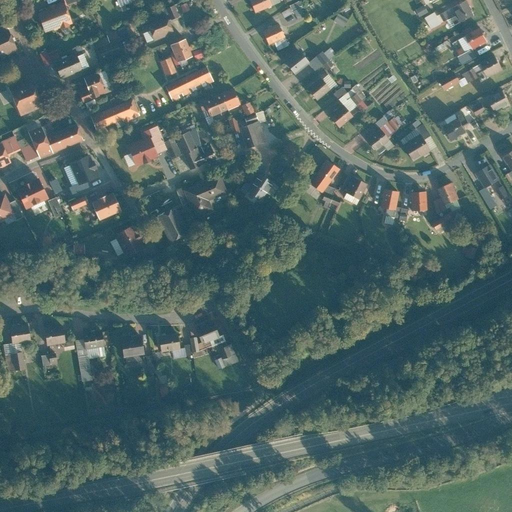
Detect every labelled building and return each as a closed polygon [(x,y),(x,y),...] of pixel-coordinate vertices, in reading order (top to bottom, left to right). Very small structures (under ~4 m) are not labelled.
[(267,0),(249,0),(255,12),(270,5),(267,0)] [(474,15),(465,0),(464,0),(452,7),(456,15),(452,18),(456,25),(474,15)] [(47,9),(38,12),(45,31),(54,28),(55,29),(72,23),(64,1),(46,8),(47,9)] [(298,1),(289,6),(291,10),(300,6),(298,1)] [(186,2),(180,4),(182,12),(189,9),(186,2)] [(177,15),(173,5),(165,8),(169,19),(177,15)] [(423,5),(415,10),(418,16),(427,12),(423,5)] [(445,11),(439,15),(443,21),(449,18),(445,11)] [(434,12),(424,18),(431,29),(440,23),(434,12)] [(164,14),(145,21),(152,40),(172,33),(164,14)] [(336,14),(333,22),(344,25),(347,17),(336,14)] [(130,23),(124,26),(126,32),(133,30),(130,23)] [(278,23),(262,30),(268,45),(284,38),(278,23)] [(122,25),(115,28),(120,40),(127,37),(122,25)] [(0,59),(18,52),(8,28),(0,31),(0,59)] [(487,41),(480,28),(465,35),(472,49),(487,41)] [(106,36),(90,42),(98,62),(119,54),(114,40),(108,42),(106,36)] [(184,39),(169,45),(176,61),(191,55),(184,39)] [(459,40),(453,43),(458,52),(464,49),(459,40)] [(426,42),(422,48),(427,52),(432,46),(426,42)] [(444,43),(435,48),(438,53),(447,47),(444,43)] [(54,47),(45,50),(47,56),(56,53),(54,47)] [(195,60),(202,57),(198,48),(191,51),(195,60)] [(82,49),(76,52),(78,58),(84,55),(82,49)] [(298,51),(285,61),(295,73),(308,63),(298,51)] [(316,57),(321,63),(327,58),(322,52),(316,57)] [(74,53),(52,62),(58,78),(80,69),(74,53)] [(495,55),(481,63),(489,78),(503,70),(495,55)] [(170,57),(159,62),(164,76),(175,72),(170,57)] [(327,58),(321,63),(327,70),(333,65),(327,58)] [(205,67),(164,86),(172,102),(179,98),(177,95),(181,93),(183,96),(192,91),(190,88),(194,86),(196,90),(202,86),(201,83),(204,82),(206,85),(213,82),(205,67)] [(473,69),(464,74),(469,83),(478,78),(473,69)] [(96,72),(82,78),(86,89),(77,93),(81,102),(105,92),(96,72)] [(455,74),(440,81),(445,90),(459,82),(455,74)] [(320,77),(306,88),(316,100),(330,89),(320,77)] [(17,116),(41,106),(48,102),(42,89),(39,90),(35,92),(29,78),(4,89),(17,116)] [(342,87),(333,94),(337,99),(346,93),(342,87)] [(234,88),(220,94),(226,110),(240,104),(234,88)] [(352,89),(341,97),(345,102),(355,93),(352,89)] [(503,90),(488,98),(496,113),(511,105),(503,90)] [(226,110),(220,94),(202,100),(209,117),(226,110)] [(356,94),(350,98),(355,105),(361,100),(356,94)] [(350,98),(329,115),(339,127),(352,116),(348,111),(355,105),(350,98)] [(131,99),(89,116),(94,130),(121,119),(122,122),(138,115),(131,99)] [(249,102),(241,106),(245,115),(253,111),(249,102)] [(482,104),(473,109),(477,115),(485,111),(482,104)] [(235,117),(228,119),(232,134),(239,132),(235,117)] [(393,117),(379,128),(386,136),(400,125),(393,117)] [(458,118),(442,127),(451,141),(466,132),(458,118)] [(417,119),(413,123),(416,127),(421,123),(417,119)] [(258,122),(239,128),(246,148),(265,141),(258,122)] [(28,133),(38,158),(82,140),(75,124),(44,137),(40,128),(28,133)] [(420,134),(423,140),(430,136),(423,124),(416,128),(420,134)] [(379,128),(366,139),(376,151),(389,140),(386,136),(379,128)] [(202,164),(198,154),(188,132),(175,137),(189,169),(202,164)] [(420,134),(402,146),(413,162),(430,151),(423,140),(420,134)] [(149,136),(126,146),(134,166),(157,156),(149,136)] [(180,155),(172,138),(163,142),(171,159),(180,155)] [(0,143),(0,166),(10,163),(2,143),(0,143)] [(203,152),(198,154),(202,164),(215,158),(209,144),(201,147),(203,152)] [(78,183),(79,184),(88,180),(99,176),(89,154),(69,163),(78,183)] [(325,160),(308,184),(321,193),(327,186),(339,170),(325,160)] [(491,165),(477,173),(485,188),(500,180),(491,165)] [(272,183),(258,174),(247,191),(261,200),(272,183)] [(184,190),(182,190),(187,202),(193,217),(211,209),(207,201),(226,193),(218,175),(184,190)] [(348,188),(353,177),(348,175),(343,186),(348,188)] [(367,184),(353,177),(348,188),(346,193),(359,200),(367,184)] [(37,179),(14,189),(23,209),(46,198),(37,179)] [(92,189),(88,180),(79,184),(78,183),(69,187),(73,197),(92,189)] [(454,184),(438,189),(444,205),(459,199),(454,184)] [(335,189),(327,186),(321,193),(331,196),(335,189)] [(181,205),(187,202),(182,190),(184,190),(183,187),(175,190),(181,205)] [(508,196),(502,187),(497,190),(503,199),(508,196)] [(399,192),(384,189),(381,208),(387,209),(385,216),(394,217),(396,207),(399,192)] [(496,204),(488,190),(481,194),(489,208),(496,204)] [(426,192),(411,193),(412,211),(427,210),(426,192)] [(0,195),(0,220),(14,214),(4,194),(0,195)] [(90,204),(97,220),(119,210),(111,194),(90,204)] [(324,195),(322,200),(330,203),(332,198),(324,195)] [(83,196),(67,203),(70,210),(86,203),(83,196)] [(332,196),(332,198),(330,203),(337,206),(340,199),(332,196)] [(60,214),(54,198),(46,201),(52,217),(60,214)] [(171,201),(161,207),(164,213),(174,208),(171,201)] [(187,232),(174,208),(164,213),(154,218),(167,243),(187,232)] [(408,209),(401,208),(399,218),(399,220),(406,221),(408,209)] [(449,213),(440,219),(444,225),(453,220),(449,213)] [(444,225),(440,219),(432,224),(436,230),(444,225)] [(131,225),(113,235),(125,257),(143,247),(131,225)] [(479,231),(471,235),(476,244),(484,240),(479,231)] [(50,247),(49,237),(41,238),(42,248),(50,247)] [(84,252),(84,244),(72,244),(72,252),(84,252)] [(461,255),(475,257),(477,247),(463,244),(461,255)] [(212,322),(195,330),(201,345),(219,337),(212,322)] [(27,325),(8,328),(11,344),(30,340),(27,325)] [(61,326),(43,329),(46,346),(64,343),(61,326)] [(100,332),(82,335),(85,351),(103,348),(100,332)] [(176,334),(158,337),(161,353),(180,349),(176,334)] [(141,337),(119,341),(122,359),(144,355),(141,337)] [(237,361),(230,345),(218,350),(221,358),(215,360),(218,369),(237,361)] [(21,353),(4,356),(7,372),(24,369),(21,353)] [(154,374),(151,357),(145,358),(149,375),(154,374)] [(89,370),(79,372),(81,382),(90,381),(89,370)] [(167,385),(160,387),(162,395),(169,393),(167,385)]
